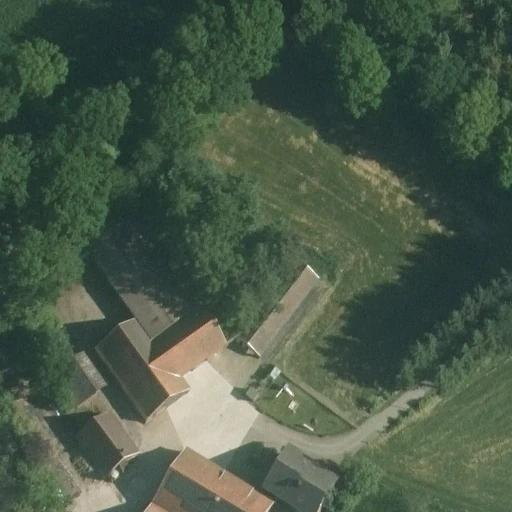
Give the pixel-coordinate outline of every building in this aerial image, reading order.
[(204,309),(133,209),(80,247),(135,325),(135,324),(151,347),(197,315),(222,350),(234,342),(208,306),(204,309)] [(294,267),(235,343),(255,358),(314,283),(294,267)] [(135,325),(93,354),(143,425),(186,395),(177,383),(222,350),(197,315),(151,347),(135,324),(135,325)] [(69,366),(52,378),(75,411),(92,399),(69,366)] [(106,417),(73,441),(102,481),(135,458),(106,417)] [(258,501),(183,455),(151,507),(158,511),(267,511),(269,508),(258,501)] [(317,479),(283,458),(260,494),(261,495),(273,502),(277,504),(281,498),(290,504),(286,509),(290,511),(319,511),(324,505),(323,504),(333,487),(318,478),(317,479)] [(273,502),(261,495),(258,501),(269,508),(273,502)]
